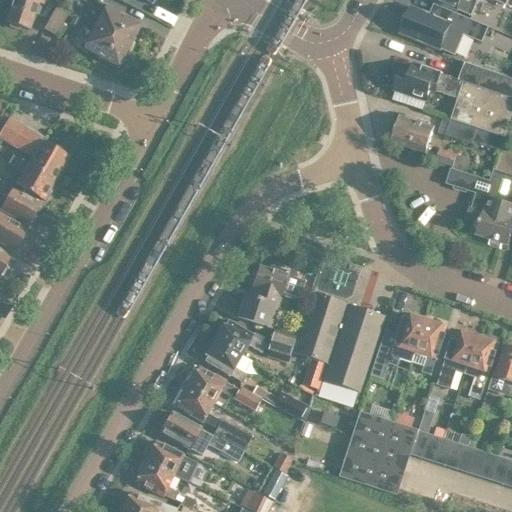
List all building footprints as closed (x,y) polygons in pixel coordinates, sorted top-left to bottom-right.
[(20,24),(28,27),(36,1),(40,2),(40,0),(10,0),(5,20),(7,20),(8,25),(16,27),(20,24)] [(436,0),(470,14),(476,0),(495,0),(505,4),(506,0),(436,0)] [(428,13),(409,6),(399,31),(454,54),(463,33),(481,41),(487,25),(433,2),(428,13)] [(54,5),(41,28),(53,34),(66,12),(54,5)] [(105,5),(94,26),(129,45),(140,24),(105,5)] [(78,18),(71,14),(67,21),(74,25),(78,18)] [(129,45),(94,26),(83,47),(118,66),(129,45)] [(421,108),(424,100),(428,88),(455,97),(449,116),(504,134),(511,109),(511,76),(461,59),(455,77),(442,72),(442,71),(414,61),(411,70),(402,66),(394,89),(395,89),(392,99),(421,108)] [(390,140),(424,151),(432,130),(436,131),(437,126),(399,114),(390,140)] [(59,170),(67,155),(41,139),(42,136),(7,116),(0,127),(0,141),(2,137),(31,154),(26,163),(54,179),(55,177),(57,177),(60,172),(59,170)] [(441,117),(437,126),(436,131),(442,133),(441,135),(468,144),(469,142),(495,150),(499,137),(446,118),(441,117)] [(438,147),(434,158),(451,164),(455,153),(438,147)] [(468,157),(455,153),(451,164),(450,165),(464,170),(468,157)] [(48,189),(54,179),(26,163),(11,154),(7,162),(21,171),(14,183),(42,199),(43,197),(46,197),(49,192),(48,189)] [(474,233),(508,244),(511,231),(511,217),(508,216),(511,204),(511,175),(493,169),(490,179),(450,167),(446,181),(476,190),(472,205),(469,204),(465,216),(479,220),(474,233)] [(0,193),(6,196),(0,206),(0,209),(27,225),(28,222),(30,222),(35,214),(33,213),(39,203),(0,180),(0,193)] [(0,214),(0,241),(12,249),(15,245),(17,246),(20,240),(18,238),(24,228),(0,214)] [(320,263),(323,254),(304,248),(301,257),(320,263)] [(0,273),(1,274),(5,267),(4,264),(9,255),(0,249),(0,273)] [(257,265),(250,287),(276,296),(283,273),(257,265)] [(243,293),(235,316),(266,326),(276,296),(250,287),(249,290),(247,289),(246,294),(243,293)] [(320,378),(357,391),(382,315),(310,291),(291,351),(325,363),(321,376),(320,378)] [(394,365),(396,357),(408,361),(411,352),(422,320),(423,318),(412,314),(411,316),(401,312),(394,333),(383,329),(367,374),(381,379),(386,362),(394,365)] [(421,366),(423,357),(419,371),(428,374),(432,359),(433,359),(444,327),(434,324),(435,322),(423,318),(411,352),(408,361),(408,362),(421,366)] [(225,320),(213,339),(243,357),(250,346),(259,352),(264,344),(252,337),(252,335),(225,320)] [(294,333),(273,326),(270,337),(290,347),(294,333)] [(461,373),(473,336),(474,334),(463,330),(462,332),(451,329),(434,383),(448,388),(454,370),(461,373)] [(478,400),(487,373),(495,343),(485,340),(486,338),(474,334),(473,336),(461,373),(474,377),(472,380),(467,396),(478,400)] [(270,337),(263,355),(285,362),(290,347),(270,337)] [(243,357),(213,339),(201,359),(228,375),(229,375),(239,380),(243,372),(237,368),(243,357)] [(501,345),(490,377),(486,388),(511,396),(511,391),(511,345),(506,344),(504,346),(501,345)] [(222,392),(232,397),(252,410),(260,398),(239,386),(237,389),(225,383),(225,382),(197,366),(186,386),(216,403),(222,392)] [(310,372),(305,386),(316,389),(320,378),(321,376),(318,375),(310,372)] [(254,384),(250,392),(272,404),(276,396),(254,384)] [(180,396),(174,405),(201,421),(202,420),(212,426),(216,418),(209,414),(205,412),(212,401),(186,386),(184,385),(178,395),(180,396)] [(279,390),(276,396),(272,404),(285,412),(297,418),(305,404),(279,390)] [(404,425),(414,428),(419,413),(409,409),(404,425)] [(318,421),(333,427),(337,415),(322,410),(318,421)] [(394,494),(408,453),(415,429),(358,410),(337,475),(394,494)] [(422,410),(418,423),(426,426),(430,412),(422,410)] [(160,430),(159,432),(186,447),(188,448),(195,436),(206,443),(206,445),(236,462),(242,450),(212,433),(210,435),(199,429),(200,427),(171,411),(165,421),(163,422),(159,428),(160,430)] [(213,431),(243,449),(250,435),(220,419),(213,431)] [(415,429),(408,453),(420,457),(427,433),(415,429)] [(427,433),(420,457),(431,460),(439,437),(427,433)] [(463,444),(466,445),(468,437),(459,434),(457,442),(463,444)] [(431,460),(443,464),(451,441),(439,437),(431,460)] [(148,449),(142,460),(144,461),(172,475),(187,481),(196,463),(182,456),(182,454),(154,441),(150,450),(148,449)] [(455,468),(462,444),(451,441),(443,464),(455,468)] [(462,444),(455,468),(467,472),(474,448),(463,444),(462,444)] [(511,457),(511,448),(511,451),(498,447),(495,454),(510,459),(510,457),(511,457)] [(467,472),(479,476),(486,452),(474,448),(467,472)] [(278,451),(270,465),(283,472),(290,459),(278,451)] [(479,476),(491,480),(498,456),(486,452),(479,476)] [(491,480),(503,483),(510,460),(498,456),(491,480)] [(138,473),(134,481),(162,495),(162,494),(173,499),(173,498),(177,491),(174,490),(166,486),(168,482),(172,475),(144,461),(142,460),(137,472),(138,473)] [(511,486),(511,460),(510,460),(503,483),(511,486)] [(262,492),(273,498),(278,487),(273,484),(265,487),(262,492)] [(241,502),(260,511),(267,511),(274,499),(249,487),(241,502)] [(122,502),(118,511),(171,511),(173,509),(128,492),(124,503),(122,502)] [(189,508),(194,499),(182,494),(178,503),(189,508)]
